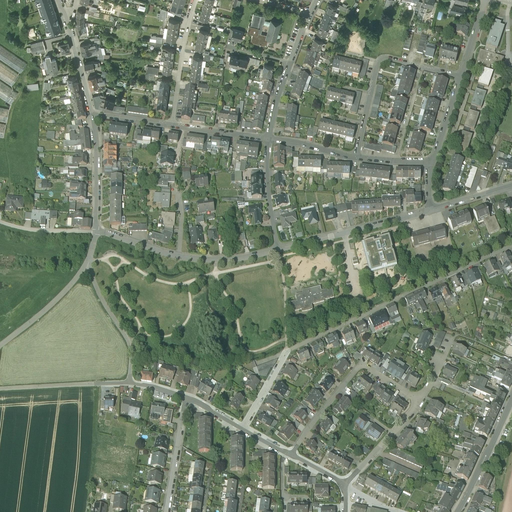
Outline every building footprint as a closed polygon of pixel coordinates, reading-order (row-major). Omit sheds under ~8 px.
[(50,0),(36,0),(39,7),(38,7),(41,15),(42,14),(47,30),(48,30),(50,34),(61,30),(50,0)] [(447,0),(446,4),(446,7),(451,8),(452,7),(455,2),(454,1),(454,0),(447,0)] [(181,12),(183,6),(172,3),(170,9),(172,9),(181,12)] [(202,10),(210,13),(212,6),(204,3),(202,10)] [(325,11),(334,15),(335,11),(337,7),(328,4),(325,11)] [(449,12),(463,15),(466,8),(463,7),(462,10),(452,7),(451,8),(449,12)] [(208,20),(210,13),(202,10),(199,18),(204,19),(208,21),(208,20)] [(332,18),(334,15),(325,11),(323,18),(331,21),(332,18)] [(250,43),(266,47),(268,42),(268,40),(266,39),(267,35),(264,34),(261,34),(263,24),(264,20),(263,20),(264,17),(261,16),(254,14),(250,26),(249,25),(247,33),(252,34),(250,43)] [(331,22),(331,21),(323,18),(320,25),(329,28),(331,22)] [(167,28),(167,30),(177,31),(179,21),(169,20),(167,28)] [(270,40),(276,41),(276,38),(279,39),(280,35),(277,34),(281,23),(271,20),(270,22),(266,21),(265,20),(264,20),(263,24),(265,25),(269,26),(267,35),(266,39),(268,40),(270,40)] [(84,27),(84,22),(75,22),(75,27),(76,27),(77,34),(80,34),(82,33),(81,28),(81,27),(84,27)] [(462,36),(465,37),(466,32),(467,32),(469,26),(459,23),(457,28),(456,28),(455,33),(462,36)] [(503,28),(500,26),(494,24),(493,24),(486,46),(484,52),(494,55),(496,49),(497,50),(504,28),(503,28)] [(317,33),(325,36),(327,32),(328,29),(329,28),(320,25),(319,27),(317,33)] [(197,39),(206,41),(208,35),(208,32),(199,29),(197,39)] [(231,39),(240,42),(243,32),(233,29),(231,37),(231,39)] [(176,41),(177,31),(167,30),(166,38),(166,40),(176,41)] [(330,40),(335,42),(340,33),(334,30),(332,36),(330,40)] [(205,46),(206,41),(197,39),(195,48),(204,50),(205,46)] [(314,39),(311,46),(320,49),(321,46),(323,42),(318,40),(314,39)] [(60,44),(62,52),(65,51),(70,50),(68,42),(60,44)] [(0,59),(20,74),(27,64),(0,45),(0,59)] [(44,45),(34,47),(36,54),(46,51),(44,45)] [(309,53),(317,56),(320,49),(311,46),(309,53)] [(101,47),(97,47),(90,49),(81,51),(82,56),(91,54),(93,55),(98,53),(98,55),(99,55),(102,54),(101,48),(101,47)] [(174,49),(166,48),(164,56),(173,57),(174,49)] [(429,58),(433,59),(435,50),(427,48),(426,53),(425,57),(429,58)] [(440,61),(455,65),(458,52),(443,48),(440,61)] [(504,58),(494,55),(484,52),(480,51),(476,61),(477,61),(475,67),(478,68),(477,70),(482,72),(477,85),(478,85),(484,87),(488,88),(493,73),(488,71),(490,66),(500,69),(504,58)] [(306,60),(314,63),(317,56),(309,53),(306,60)] [(160,63),(163,63),(172,64),(173,57),(164,56),(161,55),(160,63)] [(231,65),(237,67),(239,58),(230,56),(229,60),(228,64),(231,65)] [(192,65),(201,66),(201,60),(202,58),(193,57),(192,65)] [(248,60),(239,58),(237,67),(246,69),(247,63),(248,60)] [(332,69),(339,71),(341,61),(338,60),(337,60),(335,60),(335,59),(332,69)] [(313,67),(314,63),(306,60),(303,67),(311,70),(313,67)] [(0,78),(12,87),(19,75),(0,61),(0,78)] [(84,64),(86,71),(95,69),(94,65),(93,61),(84,64)] [(339,71),(346,73),(348,63),(348,62),(344,61),(344,62),(341,61),(339,71)] [(172,64),(163,63),(163,68),(162,71),(171,72),(172,64)] [(346,73),(352,74),(355,65),(355,64),(351,63),(351,64),(348,63),(346,73)] [(192,65),(191,73),(200,74),(201,66),(192,65)] [(262,74),(264,74),(270,76),(272,67),(264,65),(263,69),(262,74)] [(357,65),(355,65),(352,74),(359,76),(359,75),(360,72),(361,69),(361,66),(357,65)] [(404,70),(403,76),(413,78),(415,73),(404,70)] [(199,82),(200,74),(191,73),(190,81),(199,82)] [(261,83),(264,84),(270,86),(272,77),(270,76),(264,74),(262,80),(261,83)] [(300,74),(297,82),(305,85),(307,80),(308,77),(304,76),(300,74)] [(412,84),(413,78),(403,76),(401,81),(412,84)] [(433,83),(435,84),(446,87),(447,81),(441,79),(437,78),(437,79),(435,78),(434,78),(433,83)] [(161,81),(160,86),(169,87),(170,80),(161,79),(161,81)] [(0,97),(10,105),(18,93),(0,81),(0,97)] [(410,90),(412,84),(401,81),(400,87),(410,90)] [(303,92),(305,85),(297,82),(294,89),(303,92)] [(272,86),(270,86),(264,84),(263,89),(261,93),(270,95),(272,86)] [(435,84),(433,90),(444,93),(446,87),(435,84)] [(160,86),(159,93),(168,94),(169,87),(160,86)] [(408,96),(410,90),(400,87),(398,93),(408,96)] [(184,96),(193,97),(194,93),(194,89),(186,88),(184,96)] [(299,100),(303,92),(294,89),(291,96),(295,98),(299,100)] [(325,101),(332,102),(334,93),(334,92),(331,91),(331,92),(328,91),(328,90),(325,101)] [(442,99),(444,93),(433,90),(432,96),(434,96),(442,99)] [(471,106),(471,107),(477,108),(481,110),(486,94),(482,93),(476,91),(471,106)] [(332,102),(339,104),(341,94),(341,93),(337,92),(337,93),(334,93),(332,102)] [(159,93),(158,100),(167,101),(168,94),(159,93)] [(72,96),(74,104),(82,102),(81,94),(80,94),(72,96)] [(339,104),(345,105),(348,96),(348,95),(344,94),(344,95),(341,94),(339,104)] [(103,108),(112,111),(113,105),(114,101),(105,99),(102,98),(100,98),(99,95),(93,97),(96,108),(102,110),(103,108)] [(350,96),(348,96),(345,105),(352,107),(353,104),(354,101),(354,98),(354,96),(351,95),(350,96)] [(183,103),(192,105),(193,97),(184,96),(183,103)] [(396,99),(395,104),(405,107),(407,102),(396,99)] [(158,100),(157,107),(166,108),(167,101),(158,100)] [(426,107),(427,107),(437,110),(439,104),(433,102),(428,101),(426,107)] [(182,111),(191,112),(191,111),(192,105),(183,103),(182,111)] [(403,113),(405,107),(395,104),(393,110),(403,113)] [(0,121),(7,123),(10,110),(0,107),(0,121)] [(165,115),(166,108),(157,107),(157,111),(156,114),(165,115)] [(427,107),(425,112),(435,115),(437,110),(427,107)] [(288,108),(287,116),(296,117),(297,109),(292,108),(288,108)] [(402,119),(403,113),(393,110),(391,116),(402,119)] [(190,120),(191,112),(182,111),(181,119),(190,120)] [(425,112),(423,118),(434,121),(435,115),(425,112)] [(464,127),(464,128),(470,129),(474,131),(479,115),(475,114),(469,112),(464,127)] [(218,123),(228,124),(229,115),(223,114),(220,114),(218,123)] [(238,116),(229,115),(228,124),(237,125),(238,116)] [(295,124),(296,117),(287,116),(286,123),(295,124)] [(400,125),(402,119),(391,116),(390,121),(390,122),(400,125)] [(423,118),(422,124),(432,127),(434,121),(423,118)] [(318,132),(325,133),(328,123),(321,122),(318,132)] [(294,132),(294,129),(295,124),(286,123),(285,131),(289,132),(293,133),(294,132)] [(325,133),(332,135),(334,125),(328,123),(325,133)] [(431,133),(432,127),(422,124),(420,129),(420,130),(431,133)] [(111,135),(127,137),(128,128),(110,125),(109,135),(111,135)] [(332,135),(339,137),(341,126),(334,125),(332,135)] [(339,137),(346,138),(348,128),(341,126),(339,137)] [(385,133),(386,133),(396,136),(397,130),(388,127),(387,127),(385,133)] [(355,130),(348,128),(346,138),(353,140),(355,130)] [(80,136),(80,141),(89,140),(88,130),(79,131),(80,136)] [(144,130),(143,137),(143,139),(151,140),(152,131),(144,130)] [(47,131),(46,139),(54,140),(55,132),(47,131)] [(156,132),(152,131),(151,140),(159,141),(160,132),(160,133),(156,132)] [(72,142),(76,142),(80,141),(80,136),(75,136),(74,133),(69,133),(70,142),(72,142)] [(394,142),(396,136),(386,133),(384,139),(394,142)] [(472,136),(468,135),(463,133),(462,133),(457,149),(467,152),(472,136)] [(168,142),(177,143),(178,135),(169,134),(169,135),(168,140),(168,142)] [(413,134),(412,140),(422,143),(424,137),(418,135),(413,134)] [(186,144),(195,145),(196,137),(187,136),(187,140),(186,144)] [(204,139),(196,137),(195,145),(203,147),(204,143),(204,139)] [(393,147),(394,142),(384,139),(382,145),(385,145),(388,146),(391,147),(393,147)] [(90,150),(89,140),(80,141),(81,146),(81,151),(90,150)] [(211,148),(219,149),(221,141),(212,140),(211,144),(211,148)] [(412,140),(410,146),(421,149),(422,143),(412,140)] [(219,149),(223,150),(228,150),(228,149),(229,142),(221,141),(219,149)] [(235,153),(247,155),(249,145),(237,143),(235,153)] [(259,146),(249,145),(247,155),(247,157),(257,158),(259,146)] [(419,154),(421,149),(410,146),(409,151),(412,152),(419,154)] [(161,154),(167,155),(167,147),(159,147),(158,155),(161,155),(161,154)] [(274,167),(284,167),(284,154),(284,148),(274,148),(274,167)] [(167,155),(161,154),(161,155),(161,165),(173,166),(173,155),(167,155)] [(79,157),(78,157),(78,165),(87,165),(87,157),(79,157)] [(451,160),(450,162),(462,166),(463,160),(453,157),(452,160),(451,160)] [(298,169),(305,169),(306,159),(298,159),(298,169)] [(503,168),(506,161),(502,160),(499,159),(498,160),(496,166),(503,168)] [(503,170),(505,171),(507,166),(509,166),(511,161),(510,161),(506,160),(506,161),(503,168),(503,170)] [(240,162),(239,172),(235,172),(235,183),(242,183),(242,179),(241,179),(241,172),(245,172),(246,163),(240,162)] [(450,166),(450,168),(460,171),(462,166),(450,162),(450,164),(450,166)] [(465,187),(470,189),(477,169),(471,167),(465,187)] [(447,171),(447,173),(458,177),(460,171),(450,168),(449,171),(447,171)] [(447,177),(446,179),(456,183),(458,177),(447,173),(446,176),(447,177)] [(161,188),(168,188),(168,184),(168,183),(171,183),(171,184),(174,184),(175,177),(157,176),(157,183),(157,182),(157,183),(156,187),(161,188)] [(195,178),(196,188),(208,186),(206,176),(195,178)] [(274,176),(275,189),(284,188),(284,182),(281,182),(281,176),(277,176),(274,176)] [(251,184),(252,189),(261,189),(261,184),(261,178),(251,178),(251,184)] [(444,182),(443,185),(454,188),(456,183),(446,179),(445,182),(444,182)] [(35,180),(35,188),(51,189),(51,184),(48,184),(48,181),(42,181),(42,184),(39,184),(39,180),(35,180)] [(75,184),(70,184),(70,189),(77,190),(77,193),(86,193),(86,186),(78,186),(78,185),(78,184),(75,184)] [(453,194),(454,188),(443,185),(443,187),(443,188),(442,191),(453,194)] [(261,198),(261,189),(252,189),(252,194),(252,199),(261,198)] [(409,204),(414,204),(413,196),(413,194),(413,193),(405,194),(405,199),(406,205),(406,203),(409,203),(409,204)] [(162,208),(169,209),(170,201),(169,201),(169,195),(170,195),(163,195),(161,195),(154,194),(153,202),(162,202),(162,204),(162,208)] [(278,198),(275,198),(277,207),(287,205),(284,196),(278,198)] [(6,211),(11,212),(12,207),(14,208),(15,208),(23,209),(23,200),(12,199),(12,200),(8,200),(8,198),(6,211)] [(212,201),(208,201),(207,201),(206,200),(205,201),(205,202),(198,203),(199,213),(203,212),(204,213),(210,212),(210,211),(214,211),(212,201)] [(511,209),(509,200),(503,202),(506,210),(509,209),(509,211),(511,209)] [(503,211),(506,210),(503,202),(497,204),(501,214),(503,213),(503,211)] [(345,205),(337,207),(339,214),(347,211),(345,205)] [(254,222),(255,226),(261,225),(259,213),(261,213),(260,206),(248,208),(249,212),(254,212),(255,221),(254,222)] [(473,212),(477,222),(483,220),(489,217),(485,207),(473,212)] [(328,209),(323,210),(326,222),(332,220),(335,219),(333,210),(329,212),(328,209)] [(308,218),(310,225),(317,223),(315,213),(314,210),(301,213),(302,218),(307,217),(308,218)] [(448,220),(452,230),(457,228),(457,229),(466,225),(466,224),(471,222),(467,212),(448,220)] [(40,226),(45,227),(45,219),(45,215),(44,215),(37,215),(35,214),(35,220),(40,220),(40,226)] [(173,227),(174,227),(175,215),(162,214),(161,219),(165,220),(165,226),(173,227)] [(288,216),(284,217),(284,214),(280,215),(280,218),(281,221),(280,222),(281,226),(282,226),(283,229),(287,228),(287,224),(289,224),(296,222),(294,214),(288,216)] [(483,220),(489,234),(500,230),(494,217),(490,219),(489,217),(483,220)] [(50,228),(54,229),(54,223),(52,223),(52,220),(50,220),(50,226),(46,226),(46,227),(50,227),(50,228)] [(91,221),(83,220),(83,221),(82,226),(82,229),(90,230),(91,221)] [(411,235),(414,248),(415,248),(446,239),(446,240),(443,226),(442,227),(411,235)] [(190,231),(192,245),(203,244),(200,230),(190,231)] [(208,233),(209,242),(218,241),(216,231),(208,233)] [(162,244),(169,246),(173,234),(172,234),(165,232),(164,237),(152,234),(151,240),(162,243),(162,244)] [(373,240),(363,243),(367,256),(368,255),(369,259),(368,259),(371,272),(381,269),(381,267),(382,266),(382,268),(385,267),(385,266),(386,265),(386,268),(396,265),(397,265),(393,252),(392,252),(391,249),(392,249),(389,236),(379,239),(379,241),(378,242),(378,240),(375,241),(375,242),(374,243),(373,240)] [(363,243),(361,244),(370,275),(397,267),(396,265),(386,268),(386,265),(385,266),(385,267),(382,268),(382,266),(381,267),(381,269),(371,272),(368,259),(369,259),(368,255),(367,256),(363,243)] [(505,267),(506,269),(511,266),(511,261),(509,254),(507,255),(505,256),(500,258),(505,267)] [(483,266),(488,277),(497,272),(492,262),(483,266)] [(466,274),(472,285),(480,281),(478,276),(475,270),(466,274)] [(468,286),(466,282),(463,276),(459,278),(463,286),(464,287),(468,286)] [(454,287),(457,294),(461,292),(460,289),(459,288),(463,286),(459,278),(451,282),(452,284),(454,288),(454,287)] [(444,285),(437,288),(440,295),(443,294),(446,299),(450,298),(450,297),(448,294),(444,285)] [(442,298),(440,295),(437,288),(429,292),(434,302),(442,298)] [(323,291),(321,292),(311,294),(310,290),(302,291),(303,294),(303,295),(298,296),(298,295),(295,296),(297,302),(289,304),(291,312),(301,310),(302,312),(312,310),(311,305),(324,302),(324,300),(334,298),(332,289),(323,291)] [(422,290),(414,294),(417,302),(418,303),(419,305),(423,303),(421,300),(426,298),(422,290)] [(408,306),(417,302),(414,294),(405,298),(408,306)] [(385,308),(389,315),(394,313),(397,311),(393,304),(385,308)] [(369,319),(374,329),(388,322),(383,312),(369,319)] [(395,316),(394,313),(389,315),(391,320),(392,322),(392,321),(394,320),(400,318),(398,315),(395,316)] [(355,326),(360,335),(366,332),(367,331),(364,326),(363,323),(355,326)] [(342,334),(346,343),(351,341),(355,339),(354,337),(351,331),(351,330),(342,334)] [(417,350),(425,353),(432,337),(422,333),(416,345),(419,346),(417,350)] [(332,345),(338,342),(337,340),(335,335),(329,338),(332,345)] [(322,341),(323,343),(326,348),(332,345),(329,338),(322,341)] [(311,346),(315,355),(323,352),(322,350),(321,348),(322,347),(321,344),(320,342),(311,346)] [(452,352),(463,357),(466,352),(466,351),(464,350),(458,347),(455,346),(452,352)] [(362,357),(370,361),(374,354),(367,349),(362,357)] [(296,355),(300,361),(305,359),(306,360),(310,358),(309,357),(307,351),(306,350),(296,355)] [(378,356),(374,354),(370,361),(377,366),(382,359),(378,356)] [(387,371),(386,372),(400,381),(401,380),(404,375),(408,368),(394,359),(390,366),(387,371)] [(256,368),(258,373),(270,369),(273,368),(278,360),(277,360),(256,368)] [(333,371),(341,377),(341,376),(347,369),(349,367),(341,360),(333,371)] [(159,377),(166,379),(169,368),(163,367),(161,371),(159,377)] [(283,375),(291,379),(295,371),(292,369),(288,367),(283,375)] [(175,370),(169,368),(166,379),(172,381),(174,375),(175,370)] [(265,378),(270,369),(258,373),(256,368),(253,369),(256,376),(257,376),(265,378)] [(447,379),(448,379),(450,379),(451,379),(451,378),(454,377),(455,376),(456,373),(456,372),(449,369),(446,368),(445,371),(444,371),(443,373),(445,373),(443,376),(447,377),(447,379)] [(141,381),(151,383),(153,375),(142,373),(141,381)] [(177,384),(187,387),(189,381),(190,376),(181,373),(180,377),(177,384)] [(407,383),(415,388),(421,379),(412,374),(410,378),(407,383)] [(480,378),(475,376),(470,388),(474,390),(480,378)] [(245,387),(254,392),(259,382),(257,381),(256,381),(255,381),(255,380),(250,377),(245,387)] [(357,384),(363,389),(369,380),(367,379),(366,379),(363,377),(357,384)] [(476,391),(482,394),(483,391),(487,383),(487,382),(484,380),(480,378),(474,390),(476,391)] [(511,381),(504,378),(502,382),(500,385),(509,389),(511,382),(511,381)] [(326,393),(330,389),(329,389),(333,385),(331,383),(327,379),(326,379),(319,387),(326,393)] [(371,382),(369,380),(363,389),(368,393),(372,388),(374,385),(370,383),(371,382)] [(203,394),(209,384),(203,381),(198,391),(201,392),(200,393),(203,394)] [(275,394),(282,397),(283,395),(284,395),(286,391),(286,390),(287,388),(278,383),(273,392),(275,394)] [(209,384),(203,394),(209,397),(214,387),(209,384)] [(213,392),(217,394),(221,387),(221,386),(218,384),(213,392)] [(319,387),(317,389),(320,392),(324,395),(326,393),(319,387)] [(380,400),(387,391),(381,387),(377,392),(374,395),(380,400)] [(308,405),(313,409),(322,398),(318,394),(314,391),(305,402),(305,403),(308,405)] [(393,396),(387,391),(380,400),(384,402),(384,403),(386,405),(387,404),(392,397),(393,396)] [(493,394),(493,395),(491,398),(494,400),(502,403),(506,396),(503,395),(503,394),(504,393),(498,391),(496,395),(493,394)] [(351,394),(349,397),(346,400),(351,404),(354,401),(356,399),(358,396),(357,395),(353,392),(351,394)] [(236,395),(234,399),(241,403),(244,399),(236,395)] [(270,407),(274,409),(276,406),(278,407),(281,403),(280,403),(272,399),(269,397),(266,404),(270,407)] [(332,413),(335,415),(337,413),(339,410),(342,412),(344,414),(351,404),(346,400),(344,398),(343,398),(344,399),(340,403),(339,403),(334,410),(332,413)] [(104,410),(108,410),(108,408),(113,408),(114,399),(104,399),(104,401),(104,410)] [(237,411),(241,403),(234,399),(232,402),(231,404),(230,407),(230,408),(233,410),(233,409),(237,411)] [(121,412),(128,413),(131,403),(131,402),(124,400),(121,412)] [(397,415),(399,417),(402,413),(403,411),(404,411),(404,410),(407,407),(398,400),(396,403),(390,410),(393,413),(392,414),(393,415),(396,417),(397,415)] [(502,403),(494,400),(493,402),(492,402),(491,403),(492,404),(491,406),(499,410),(502,403)] [(431,402),(428,408),(438,413),(441,414),(443,408),(431,402)] [(140,405),(131,403),(128,413),(128,416),(134,417),(135,419),(137,419),(139,418),(140,416),(138,414),(140,408),(141,407),(140,406),(140,405)] [(152,408),(151,414),(158,415),(163,416),(164,410),(165,406),(153,404),(153,406),(152,406),(152,408)] [(302,412),(307,416),(311,412),(306,408),(304,406),(302,409),(304,410),(302,412)] [(497,416),(499,410),(491,406),(490,408),(489,408),(489,409),(490,409),(488,412),(497,416)] [(438,413),(428,408),(427,408),(424,414),(435,419),(438,413)] [(162,423),(170,424),(173,411),(164,410),(163,416),(162,423)] [(293,416),(302,423),(307,417),(307,416),(302,412),(300,411),(297,415),(295,413),(293,416)] [(497,416),(488,412),(487,414),(486,418),(485,421),(493,424),(497,416)] [(258,421),(265,425),(269,418),(262,414),(258,421)] [(332,425),(333,426),(337,420),(332,416),(328,422),(332,425)] [(358,427),(362,430),(368,422),(361,416),(355,424),(355,426),(356,427),(358,427)] [(273,420),(269,418),(265,425),(269,428),(273,421),(273,420)] [(418,430),(422,432),(423,430),(427,429),(428,430),(430,425),(426,423),(426,422),(420,419),(416,426),(416,427),(419,428),(418,430)] [(199,452),(210,452),(210,442),(211,442),(211,439),(210,439),(210,426),(212,426),(212,423),(210,423),(210,420),(202,420),(199,420),(199,424),(200,424),(199,432),(199,440),(199,448),(199,452)] [(318,429),(325,434),(332,425),(328,422),(326,420),(318,429)] [(490,430),(493,424),(485,421),(484,421),(482,424),(479,422),(474,432),(487,438),(490,432),(489,432),(490,430)] [(373,426),(370,424),(365,431),(368,434),(373,426)] [(281,435),(288,440),(295,431),(289,426),(288,425),(284,430),(281,434),(281,435)] [(374,438),(377,440),(383,432),(374,425),(373,426),(368,434),(370,435),(370,436),(374,439),(374,438)] [(398,448),(403,450),(409,443),(410,444),(413,444),(416,441),(412,437),(413,435),(406,431),(402,436),(401,436),(399,438),(400,438),(395,443),(399,447),(398,448)] [(310,441),(316,445),(319,442),(320,439),(314,434),(310,441)] [(231,471),(242,471),(242,461),(244,461),(244,458),(242,458),(242,445),(244,445),(244,442),(242,442),(242,439),(234,439),(231,439),(231,443),(232,443),(232,450),(231,450),(231,459),(232,459),(231,467),(231,471)] [(157,449),(161,450),(166,451),(167,445),(168,445),(169,442),(168,442),(159,440),(157,440),(156,446),(158,446),(157,449)] [(475,443),(474,447),(472,447),(471,450),(470,453),(479,457),(481,450),(484,444),(476,440),(475,443)] [(312,453),(312,452),(314,449),(316,446),(316,445),(310,441),(307,445),(305,449),(312,453)] [(328,459),(335,463),(339,456),(340,454),(337,452),(336,454),(332,452),(330,454),(328,459)] [(151,466),(163,468),(165,457),(164,457),(156,456),(153,455),(151,466)] [(463,461),(466,463),(474,466),(477,460),(466,455),(466,456),(463,461)] [(348,460),(344,458),(339,456),(335,463),(344,468),(348,470),(352,462),(348,460)] [(263,489),(274,489),(274,479),(275,479),(275,476),(274,476),(274,463),(275,463),(275,460),(274,460),(274,457),(266,457),(263,457),(263,461),(263,469),(263,477),(263,485),(263,489)] [(470,474),(474,466),(466,463),(463,468),(462,470),(462,471),(470,474)] [(467,481),(470,474),(462,471),(462,470),(458,468),(456,473),(458,474),(457,476),(467,481)] [(149,483),(160,485),(162,475),(161,475),(154,473),(151,473),(149,480),(149,483)] [(288,484),(298,484),(298,475),(297,475),(295,475),(289,475),(289,476),(288,484)] [(298,475),(298,484),(307,484),(307,475),(302,475),(298,475)] [(478,489),(486,493),(487,492),(488,489),(492,480),(484,476),(478,489)] [(365,486),(370,489),(375,480),(370,477),(367,482),(365,486)] [(370,489),(375,492),(380,483),(375,480),(370,489)] [(375,492),(381,495),(386,486),(380,483),(375,492)] [(450,489),(452,490),(461,494),(465,487),(456,483),(454,487),(451,486),(450,489)] [(323,498),(328,498),(328,486),(315,486),(315,495),(323,495),(323,498)] [(381,495),(386,498),(391,489),(386,486),(381,495)] [(386,498),(391,501),(396,492),(391,489),(386,498)] [(145,501),(157,503),(159,492),(148,490),(147,490),(145,501)] [(195,490),(194,497),(202,498),(203,491),(200,490),(195,490)] [(456,503),(461,494),(452,490),(451,493),(449,497),(448,498),(452,500),(455,502),(456,503)] [(401,495),(396,492),(391,501),(396,504),(401,495)] [(445,511),(452,500),(448,498),(449,497),(445,495),(438,507),(442,509),(445,511)] [(475,495),(472,503),(479,507),(481,503),(485,505),(486,503),(490,505),(492,501),(483,497),(483,498),(475,495)] [(113,510),(124,511),(126,498),(115,496),(115,497),(114,504),(113,510)] [(201,505),(202,498),(194,497),(193,504),(201,505)] [(445,511),(446,511),(448,511),(455,502),(452,500),(445,511)] [(237,503),(234,502),(228,502),(228,504),(227,509),(236,510),(237,503)] [(469,510),(474,511),(477,511),(479,509),(479,507),(472,503),(469,510)]
